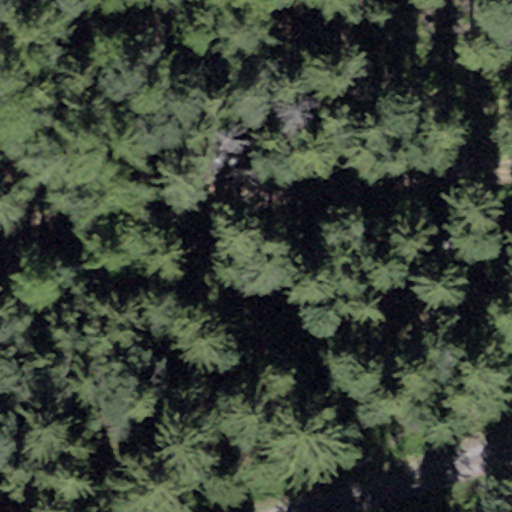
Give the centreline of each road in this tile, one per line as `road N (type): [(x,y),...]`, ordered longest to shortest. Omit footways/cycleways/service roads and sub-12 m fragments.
road 1 (track): [(511,166),(386,163),(0,246)]
road 2 (track): [(321,511),(511,463)]
